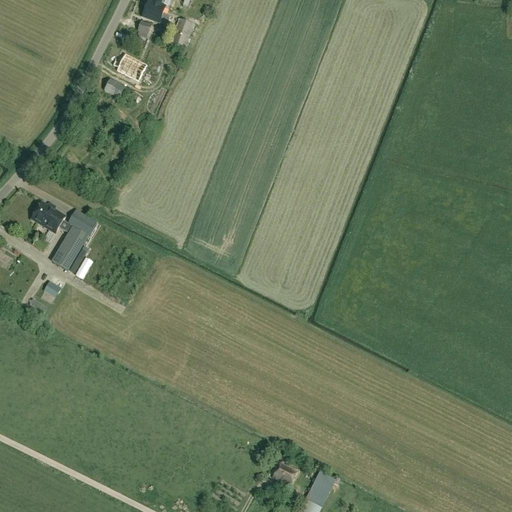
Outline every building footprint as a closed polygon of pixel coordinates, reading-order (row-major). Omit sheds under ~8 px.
[(166,10),(149,3),(143,19),(160,25),(161,24),(167,27),(170,17),(164,15),(166,10)] [(185,51),(194,25),(179,20),(170,46),(185,51)] [(142,23),(138,34),(149,37),(152,27),(142,23)] [(113,67),(119,69),(117,73),(139,84),(147,67),(125,56),(124,59),(119,56),(113,67)] [(136,94),(110,80),(104,92),(119,100),(121,96),(136,104),(139,98),(135,96),(136,94)] [(68,226),(69,225),(64,222),(66,219),(43,204),(32,222),(55,236),(59,229),(68,234),(71,228),(68,226)] [(68,273),(89,239),(88,238),(97,224),(76,212),(68,226),(73,229),(52,264),(68,273)] [(33,246),(44,253),(49,245),(38,238),(33,246)] [(0,283),(15,253),(0,245),(0,283)] [(70,272),(75,275),(89,251),(84,249),(70,272)] [(0,296),(14,305),(39,263),(21,252),(0,287),(0,296)] [(61,290),(50,283),(44,293),(55,300),(61,290)] [(158,338),(65,284),(51,309),(143,363),(158,338)] [(30,298),(26,307),(42,314),(46,305),(30,298)] [(283,459),(291,463),(293,458),(285,454),(283,459)] [(282,465),(274,480),(290,488),(298,473),(282,465)] [(320,511),(336,481),(319,473),(299,511),(320,511)]
